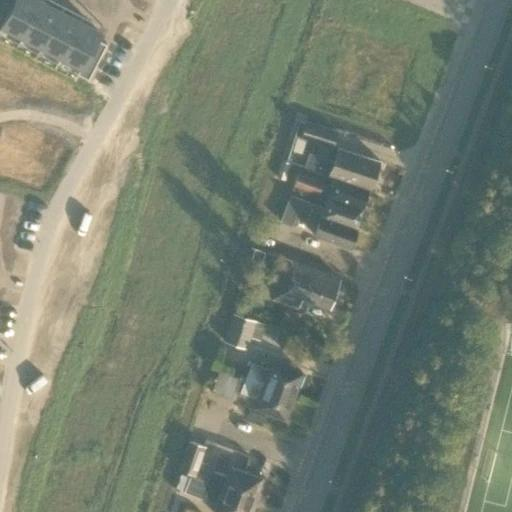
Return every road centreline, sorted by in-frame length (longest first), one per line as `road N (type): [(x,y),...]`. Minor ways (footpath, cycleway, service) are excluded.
road 1 (secondary): [(309,511),(490,24)]
road 2 (residential): [(166,0),(51,212),(0,440)]
